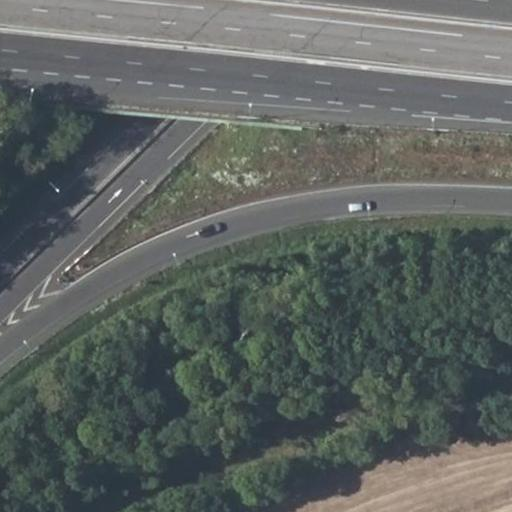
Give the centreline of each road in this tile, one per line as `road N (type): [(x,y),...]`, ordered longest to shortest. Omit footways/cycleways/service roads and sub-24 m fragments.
road 1 (motorway): [(0,350),(128,261),(221,224),(381,194),(511,198)]
road 2 (motorway): [(511,59),(0,5)]
road 3 (motorway): [(0,49),(511,102)]
road 4 (motorway): [(0,310),(315,0)]
road 5 (motorway): [(270,0),(0,268)]
road 6 (motorway): [(511,13),(379,0)]
